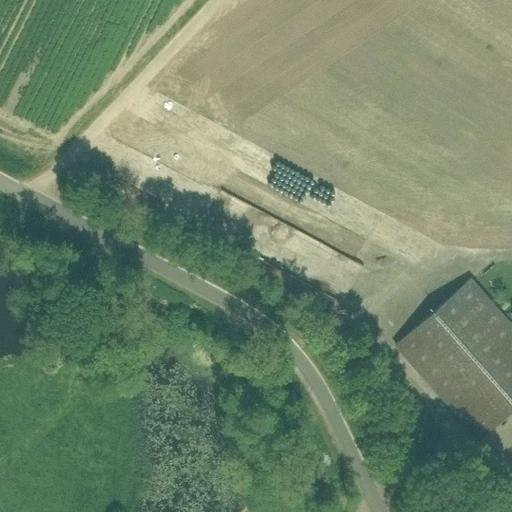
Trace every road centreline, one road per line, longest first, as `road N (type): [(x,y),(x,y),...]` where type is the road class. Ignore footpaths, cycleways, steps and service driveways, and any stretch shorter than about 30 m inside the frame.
road 1 (unclassified): [(379,511),(314,375),(254,317),(0,184)]
road 2 (track): [(37,204),(217,0)]
